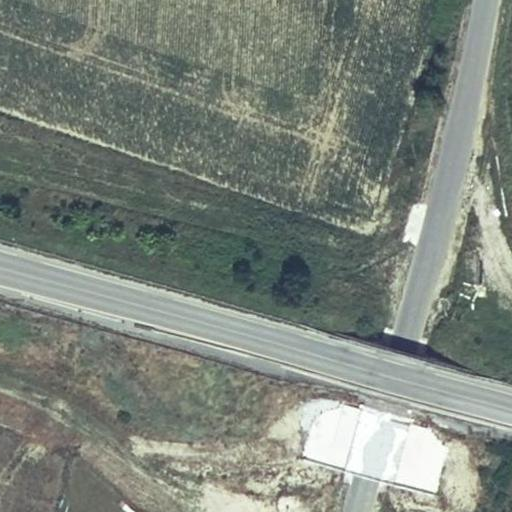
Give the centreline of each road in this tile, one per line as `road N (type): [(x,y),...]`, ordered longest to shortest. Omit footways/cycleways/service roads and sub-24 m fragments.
road 1 (motorway): [(0,316),(185,383),(511,479)]
road 2 (motorway): [(511,400),(199,310),(0,241)]
road 3 (tertiary): [(481,0),(422,279),(354,511)]
